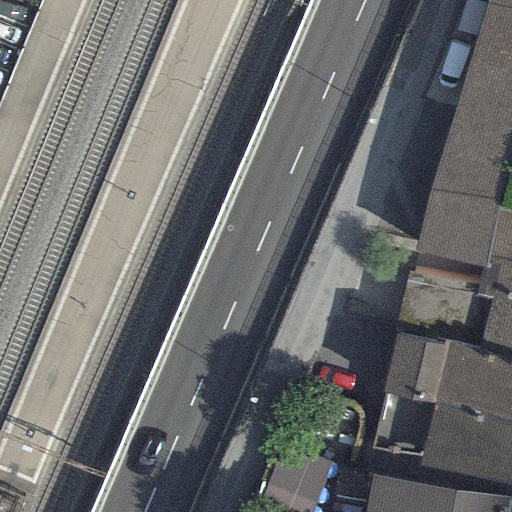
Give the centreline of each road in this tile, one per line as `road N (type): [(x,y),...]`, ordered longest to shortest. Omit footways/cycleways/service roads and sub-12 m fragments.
road 1 (primary): [(142,511),(361,0)]
road 2 (unclassified): [(221,511),(439,0)]
